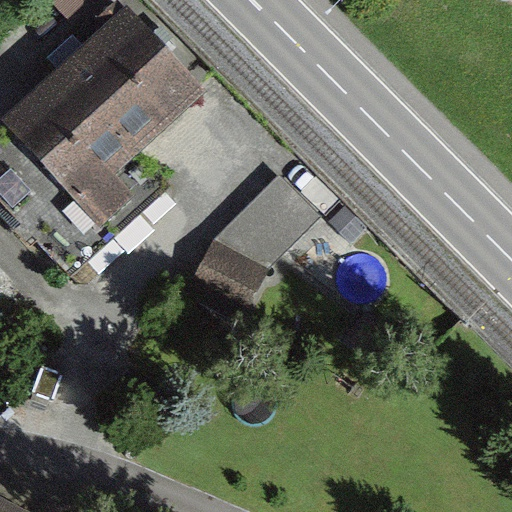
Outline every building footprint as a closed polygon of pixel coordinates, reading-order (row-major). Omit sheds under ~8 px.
[(52,0),(49,3),(74,28),(103,0),(52,0)] [(208,101),(126,13),(0,130),(0,134),(103,245),(165,188),(141,163),(208,101)] [(280,180),(212,246),(267,273),(322,221),(280,180)] [(212,246),(186,301),(241,327),(267,273),(212,246)] [(368,315),(345,343),(367,360),(389,331),(368,315)]
